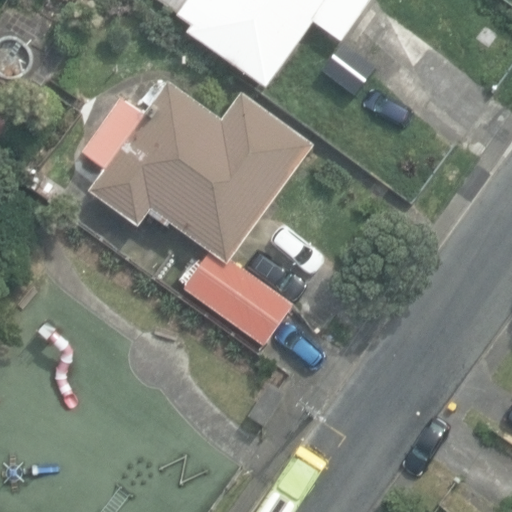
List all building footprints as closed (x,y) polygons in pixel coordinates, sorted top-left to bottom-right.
[(192,31),(272,87),(319,20),(346,39),(373,0),(191,0),(181,16),(196,26),(192,31)] [(383,0),(419,57),(461,0),(383,0)] [(189,288),(268,344),(297,304),(235,260),(317,143),(245,91),(225,118),(172,81),(150,112),(126,95),(85,152),(109,169),(94,190),(144,226),(153,214),(171,227),(174,222),(215,251),(189,288)] [(0,150),(3,152),(16,122),(0,115),(0,150)] [(282,405),(266,395),(246,425),(262,435),(282,405)]
